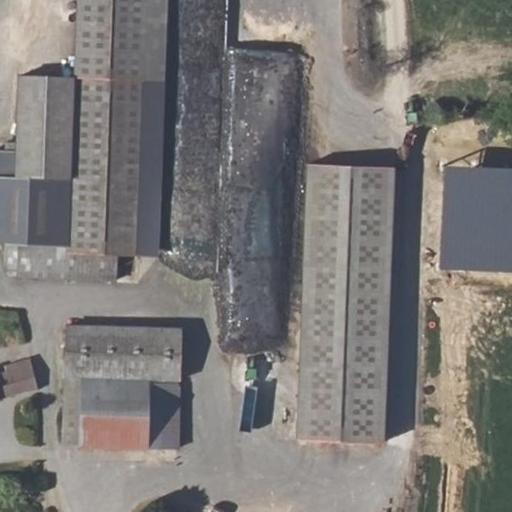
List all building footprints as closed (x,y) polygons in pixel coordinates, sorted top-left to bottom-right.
[(71,269),(109,269),(126,270),(160,270),(162,91),(168,91),(169,0),(77,0),(77,86),(17,86),(16,195),(72,196),(71,269)] [(392,181),(308,180),(304,456),(388,457),(392,181)] [(109,269),(71,269),(19,265),(19,292),(110,296),(109,269)] [(126,270),(109,269),(110,296),(125,297),(126,270)] [(113,345),(73,344),(70,394),(76,394),(115,395),(113,345)] [(185,345),(113,345),(115,395),(186,395),(185,345)] [(0,421),(43,406),(38,382),(35,377),(13,381),(13,386),(0,390),(0,421)] [(76,394),(70,394),(72,413),(72,465),(184,467),(186,395),(115,395),(76,394)]
